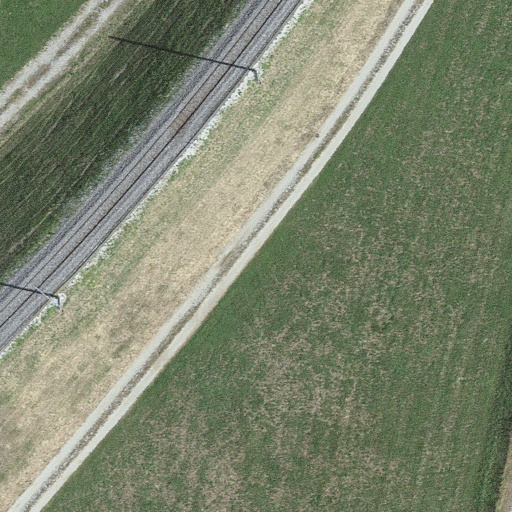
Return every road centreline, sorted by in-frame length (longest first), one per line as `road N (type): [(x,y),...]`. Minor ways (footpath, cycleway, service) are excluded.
road 1 (track): [(417,0),(236,256),(21,511)]
road 2 (track): [(0,113),(109,0)]
